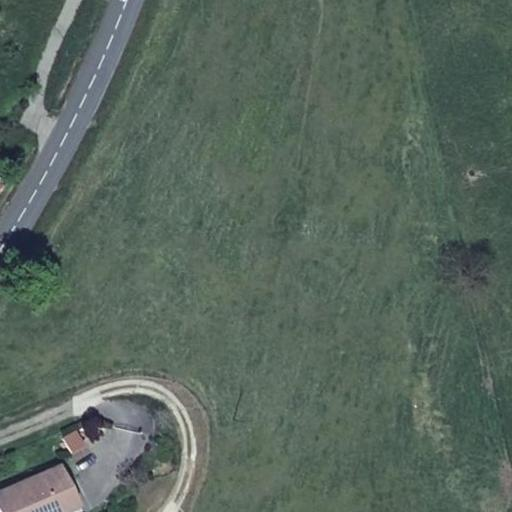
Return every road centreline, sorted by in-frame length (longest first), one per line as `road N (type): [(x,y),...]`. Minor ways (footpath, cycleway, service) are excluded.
road 1 (unknown): [(0,415),(112,379),(139,379),(161,392),(176,430),(157,511)]
road 2 (secondary): [(0,248),(84,102),(124,0)]
